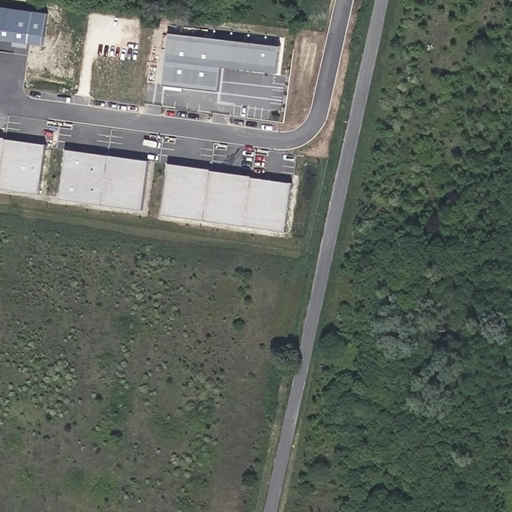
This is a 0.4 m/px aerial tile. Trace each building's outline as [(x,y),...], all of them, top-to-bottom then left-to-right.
[(0,40),(40,46),(45,14),(0,7),(0,40)] [(279,47),(167,34),(161,84),(216,91),(219,68),(275,74),(279,47)] [(0,188),(38,194),(44,145),(3,140),(3,138),(0,137),(0,188)] [(147,161),(64,151),(57,199),(141,210),(147,161)] [(209,170),(167,164),(161,216),(285,232),(291,184),(250,178),(250,177),(209,172),(209,170)]
